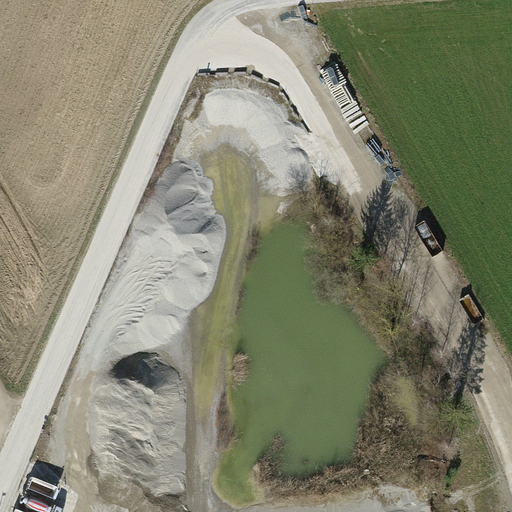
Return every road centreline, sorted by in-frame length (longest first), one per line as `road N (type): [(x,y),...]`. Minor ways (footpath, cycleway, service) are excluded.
road 1 (track): [(208,24),(279,64),(511,445)]
road 2 (unclassified): [(24,445),(179,65),(208,24),(265,0)]
